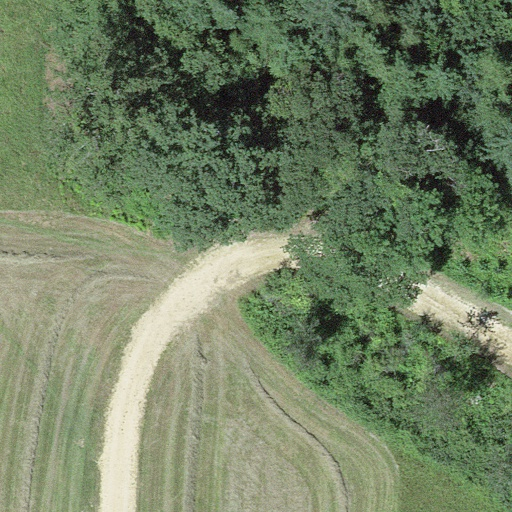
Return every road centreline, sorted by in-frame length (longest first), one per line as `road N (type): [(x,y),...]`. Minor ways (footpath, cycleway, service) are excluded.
road 1 (track): [(205,275),(272,252),(348,261),(396,279),(511,349)]
road 2 (track): [(116,511),(134,380),(161,319),(205,275)]
